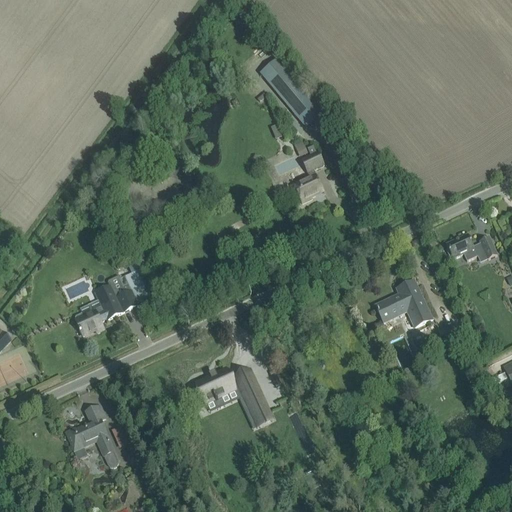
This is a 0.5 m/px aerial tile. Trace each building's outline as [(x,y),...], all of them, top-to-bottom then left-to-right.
[(325,114),(279,60),(261,75),(307,130),(325,114)] [(293,145),(296,151),(305,146),(302,140),(293,145)] [(323,167),(318,155),(302,162),(310,179),(316,177),(313,171),(323,167)] [(323,191),(316,177),(310,179),(304,182),(303,181),(294,186),(302,205),(312,200),(312,199),(315,197),(314,195),(323,191)] [(468,236),(446,246),(448,250),(446,251),(449,257),(451,256),(453,260),(464,255),(467,263),(478,258),(477,255),(484,252),(488,261),(497,257),(489,239),(480,243),(481,245),(474,248),(468,236)] [(146,257),(127,266),(131,274),(141,270),(150,266),(146,257)] [(76,317),(75,319),(77,322),(76,322),(84,338),(84,337),(84,336),(95,331),(95,332),(103,329),(100,323),(107,320),(108,321),(138,307),(138,306),(154,298),(150,288),(141,270),(131,274),(120,280),(119,278),(109,282),(108,284),(110,288),(96,295),(103,310),(96,313),(84,319),(83,316),(81,315),(76,317)] [(400,296),(376,307),(385,327),(408,316),(415,332),(433,323),(415,283),(397,291),(400,296)] [(455,325),(438,333),(445,347),(461,339),(455,325)] [(0,352),(11,342),(2,333),(0,335),(0,352)] [(511,385),(511,364),(503,368),(511,385)] [(210,378),(194,386),(196,391),(199,390),(206,405),(238,390),(242,399),(244,398),(255,421),(259,429),(273,422),(269,414),(254,381),(241,387),(237,378),(231,381),(226,371),(215,376),(212,378),(211,376),(209,376),(210,378)] [(278,379),(273,381),(276,388),(282,386),(278,379)] [(101,445),(98,446),(104,458),(108,467),(110,469),(113,470),(116,469),(118,467),(119,465),(119,462),(101,422),(106,420),(100,408),(87,414),(92,425),(76,432),(75,430),(67,434),(75,453),(83,449),(82,448),(99,440),(101,445)] [(292,447),(292,438),(287,438),(287,435),(278,435),(278,448),(292,447)]
